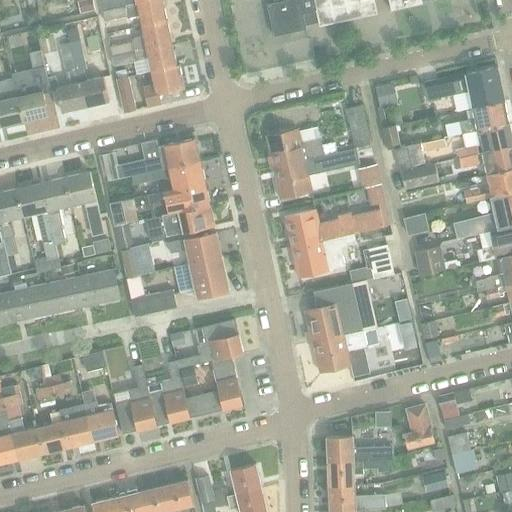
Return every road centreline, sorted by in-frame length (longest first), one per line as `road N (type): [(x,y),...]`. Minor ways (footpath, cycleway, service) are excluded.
road 1 (residential): [(0,494),(296,421)]
road 2 (residential): [(228,107),(511,38)]
road 3 (residential): [(0,351),(269,293)]
road 4 (residential): [(0,160),(228,107)]
road 5 (residential): [(296,421),(318,407),(511,358)]
road 6 (residential): [(269,293),(228,107)]
road 7 (residential): [(296,421),(269,293)]
